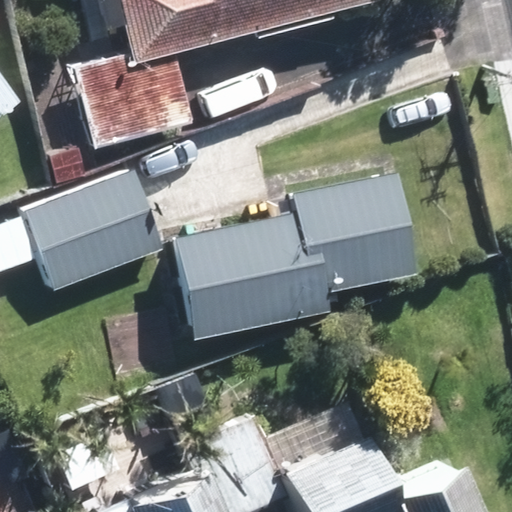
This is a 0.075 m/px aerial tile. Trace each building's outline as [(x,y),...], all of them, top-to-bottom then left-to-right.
[(125,0),(137,46),(319,0),(125,0)] [(125,171),(17,212),(43,282),(152,242),(125,171)] [(302,218),(171,244),(187,321),(321,294),(317,274),(398,258),(381,174),(296,191),(302,218)] [(359,436),(273,473),(290,511),(346,511),(385,495),(359,436)] [(479,511),(455,458),(390,487),(400,511),(479,511)] [(217,511),(199,470),(137,497),(143,511),(217,511)]
